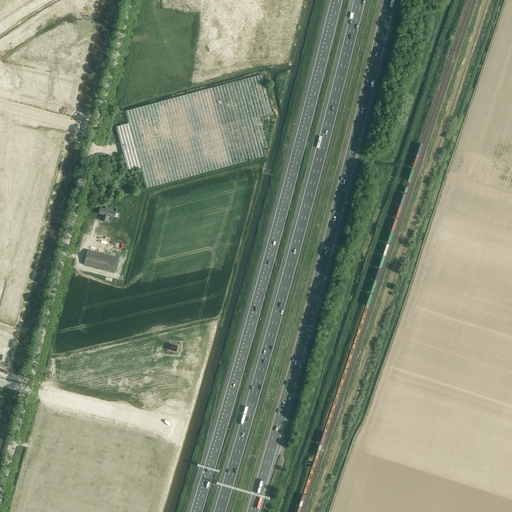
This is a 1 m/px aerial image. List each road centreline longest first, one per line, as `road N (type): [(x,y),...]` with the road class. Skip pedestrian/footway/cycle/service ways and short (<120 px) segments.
road 1 (track): [(313,511),(485,0)]
road 2 (motorway): [(359,0),(219,511)]
road 3 (motorway): [(336,0),(196,511)]
road 4 (motorway): [(252,511),(388,0)]
road 5 (unclassified): [(26,389),(95,129)]
road 6 (unclassified): [(26,389),(181,429)]
road 7 (unclassified): [(95,129),(128,0)]
